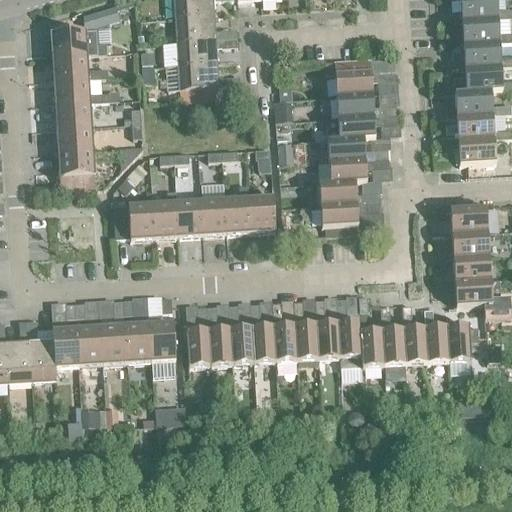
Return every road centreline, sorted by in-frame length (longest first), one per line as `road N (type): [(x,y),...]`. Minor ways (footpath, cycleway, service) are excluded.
road 1 (residential): [(1,12),(12,278),(22,290),(383,277),(403,262),(399,211),(409,199)]
road 2 (residential): [(397,26),(251,29),(254,107)]
road 3 (residential): [(397,26),(409,199)]
